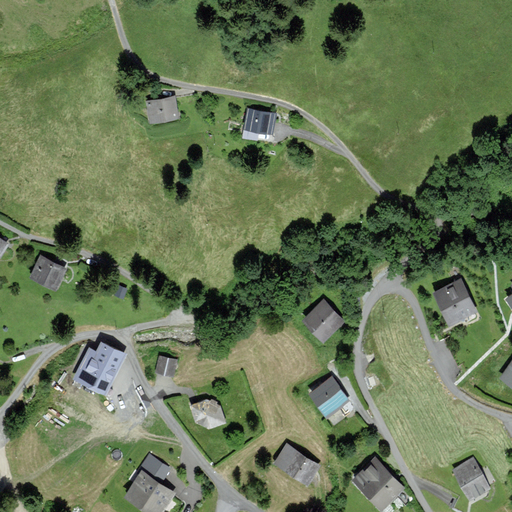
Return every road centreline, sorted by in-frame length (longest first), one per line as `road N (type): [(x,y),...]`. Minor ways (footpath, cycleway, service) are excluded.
road 1 (track): [(390,287),(407,258),(438,233),(436,214),(379,192),(300,112),(149,74),(128,54),(109,0)]
road 2 (residential): [(427,511),(357,374),(355,350),(375,294),(390,287),(405,293),(447,384),(511,419)]
road 3 (residential): [(0,222),(121,271),(172,307),(174,319),(118,337)]
road 4 (residential): [(232,495),(140,384),(118,337)]
road 5 (residential): [(118,337),(95,333),(57,345),(0,412)]
